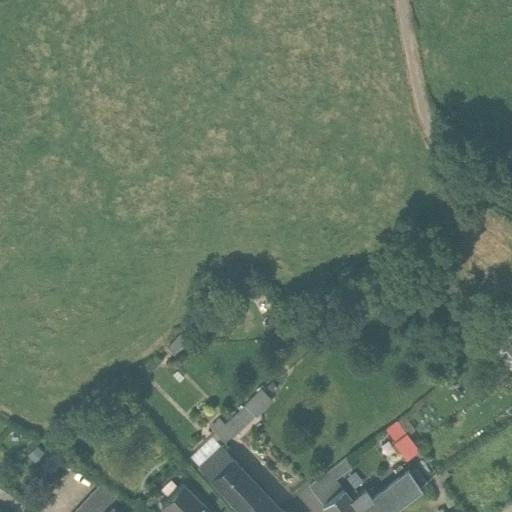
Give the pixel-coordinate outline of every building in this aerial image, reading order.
[(248,315),(239,299),(224,308),(234,324),(248,315)] [(186,338),(180,332),(166,345),(172,351),(186,338)] [(208,423),(224,441),(271,396),(260,385),(223,421),(217,416),(208,423)] [(384,426),(406,457),(418,448),(395,418),(384,426)] [(189,453),(197,462),(219,441),(211,433),(189,453)] [(197,462),(209,475),(230,454),(219,441),(197,462)] [(274,511),(279,508),(230,454),(209,475),(242,511),(274,511)] [(307,481),(320,498),(339,484),(332,478),(352,464),(345,455),(307,481)] [(363,487),(349,497),(360,511),(380,511),(418,485),(406,469),(370,496),(363,487)] [(206,511),(209,510),(180,480),(159,501),(170,511),(206,511)] [(70,511),(103,511),(110,505),(118,497),(100,481),(70,511)] [(328,511),(360,511),(349,497),(339,484),(320,498),(322,501),(321,502),(328,511)]
